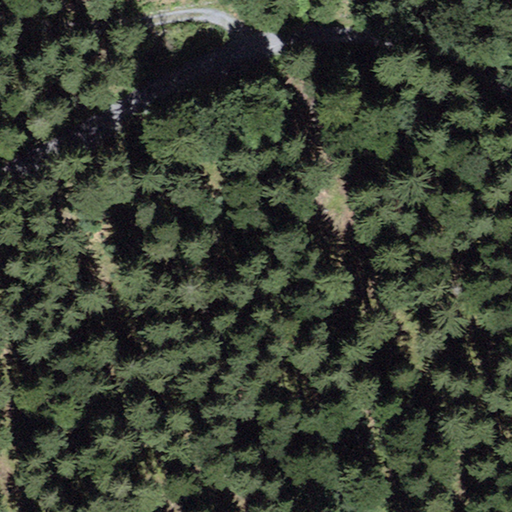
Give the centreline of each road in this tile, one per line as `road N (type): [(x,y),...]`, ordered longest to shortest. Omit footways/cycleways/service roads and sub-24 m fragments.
road 1 (unclassified): [(511,94),(401,43),(360,36),(280,42),(196,69),(0,178)]
road 2 (track): [(0,21),(70,27),(214,16),(232,24),(246,50)]
